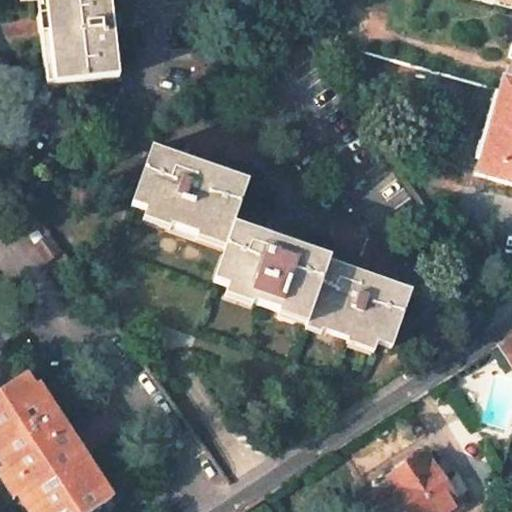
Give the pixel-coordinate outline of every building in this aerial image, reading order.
[(44,0),(49,37),(55,84),(119,77),(109,0),(44,0)] [(511,82),(502,79),(475,175),(511,185),(511,82)] [(151,148),(131,205),(146,211),(142,221),(225,249),(233,224),(248,182),(205,167),(191,162),(179,158),(151,148)] [(225,249),(213,282),(228,287),(225,297),(306,326),(328,262),(330,259),(287,244),(273,239),(233,224),(225,249)] [(51,237),(36,248),(49,265),(63,254),(51,237)] [(328,262),(306,326),(305,329),(373,353),(376,343),(391,348),(411,291),(388,283),(373,278),(358,272),(328,262)] [(511,335),(497,345),(511,363),(511,335)] [(71,451),(48,415),(54,409),(30,371),(0,390),(0,458),(6,467),(23,494),(27,491),(40,511),(92,511),(113,499),(79,446),(71,451)] [(48,415),(71,451),(79,446),(54,409),(48,415)] [(393,487),(375,498),(383,511),(452,511),(453,511),(460,507),(425,454),(401,470),(387,478),(393,487)] [(0,471),(0,476),(16,499),(20,496),(23,494),(6,467),(0,471)] [(20,496),(31,511),(40,511),(27,491),(23,494),(20,496)]
